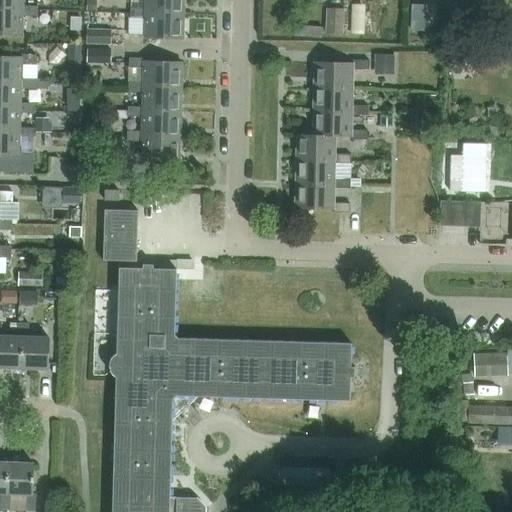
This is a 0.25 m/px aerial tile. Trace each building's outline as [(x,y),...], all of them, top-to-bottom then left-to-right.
[(0,0),(0,9),(23,10),(23,6),(23,0),(0,0)] [(92,0),(87,0),(86,11),(97,12),(97,0),(92,0)] [(145,0),(145,9),(145,13),(184,14),(183,0),(145,0)] [(365,4),(352,4),(351,34),(364,35),(365,4)] [(0,9),(0,34),(22,35),(23,15),(38,16),(38,7),(23,6),(23,10),(0,9)] [(131,9),(131,18),(145,18),(144,37),(183,38),(184,14),(145,13),(145,9),(131,9)] [(343,34),(344,10),(327,9),(326,33),(343,34)] [(111,45),(111,30),(87,30),(86,44),(111,45)] [(66,44),(66,71),(79,72),(80,44),(66,44)] [(88,62),(111,62),(111,51),(88,51),(88,62)] [(375,54),(374,74),(394,75),(394,54),(375,54)] [(21,79),(36,79),(37,56),(22,55),(22,58),(0,57),(0,82),(21,83),(21,79)] [(478,69),(499,68),(498,56),(478,56),(478,69)] [(130,59),(130,68),(144,68),(144,84),(144,86),(182,87),(182,62),(144,61),(144,59),(130,59)] [(313,63),(313,88),(351,89),(352,70),(368,71),(368,62),(352,62),(352,64),(313,63)] [(48,80),(36,79),(21,79),(21,83),(0,82),(0,107),(21,108),(21,104),(21,89),(48,90),(48,80)] [(129,83),(129,93),(143,93),(143,108),(143,111),(181,112),(182,87),(144,86),(144,84),(129,83)] [(313,88),(312,112),(351,113),(351,107),(351,89),(313,88)] [(435,108),(436,96),(423,96),(423,108),(435,108)] [(0,107),(0,131),(20,132),(21,128),(21,113),(36,113),(36,104),(21,104),(21,108),(0,107)] [(312,112),(312,136),(334,137),(350,138),(350,141),(367,141),(367,131),(351,131),(351,117),(368,117),(368,107),(351,107),(351,113),(312,112)] [(128,108),(128,117),(143,118),(142,133),(142,135),(180,136),(181,112),(143,111),(143,108),(128,108)] [(380,115),(380,128),(393,128),(393,116),(380,115)] [(36,118),(36,133),(49,133),(50,118),(36,118)] [(436,134),(436,119),(422,119),(422,134),(436,134)] [(86,122),(86,135),(98,135),(98,122),(86,122)] [(0,131),(0,171),(34,173),(34,153),(20,153),(20,137),(35,138),(35,128),(21,128),(20,132),(0,131)] [(128,132),(128,142),(142,142),(141,160),(180,161),(180,136),(142,135),(142,133),(128,132)] [(296,136),(296,161),(334,161),(334,165),(350,165),(350,155),(334,155),(334,137),(312,136),(296,136)] [(484,185),(485,149),(449,148),(448,196),(472,197),(472,185),(484,185)] [(296,161),(295,185),(333,186),(333,189),(350,190),(350,179),(333,179),(334,165),(334,161),(296,161)] [(295,185),(295,210),(333,211),(333,213),(349,214),(349,204),(333,204),(333,189),(333,186),(295,185)] [(62,188),(62,205),(81,205),(81,188),(62,188)] [(0,203),(13,203),(13,192),(0,191),(0,203)] [(119,202),(119,192),(105,191),(105,202),(119,202)] [(441,202),(440,225),(454,226),(454,202),(441,202)] [(454,226),(466,226),(467,202),(454,202),(454,226)] [(481,203),(467,202),(466,226),(480,227),(481,203)] [(354,380),(354,369),(350,368),(351,345),(179,340),(174,335),(176,270),(137,269),(138,212),(104,211),(103,262),(119,262),(111,511),(205,511),(205,509),(196,499),(170,498),(172,422),(197,399),(349,403),(350,379),(354,380)] [(0,228),(13,229),(13,218),(0,218),(0,228)] [(69,227),(69,237),(82,237),(82,227),(69,227)] [(0,256),(12,257),(12,246),(0,245),(0,256)] [(18,273),(18,286),(43,286),(43,273),(18,273)] [(20,291),(20,305),(38,305),(38,291),(20,291)] [(0,367),(17,369),(19,337),(2,336),(2,322),(0,322),(0,367)] [(19,337),(17,369),(48,370),(49,338),(30,337),(31,324),(19,323),(19,337)] [(511,352),(471,353),(472,376),(506,375),(506,372),(511,372),(511,352)] [(469,382),(463,382),(464,396),(469,396),(474,395),(474,381),(469,382)] [(511,425),(511,407),(469,407),(469,401),(453,401),(453,422),(468,422),(468,424),(511,425)] [(0,493),(2,494),(1,510),(10,511),(11,494),(7,494),(9,463),(0,462),(0,493)] [(7,494),(11,494),(28,495),(26,511),(36,511),(37,493),(33,493),(34,464),(9,463),(7,494)]
